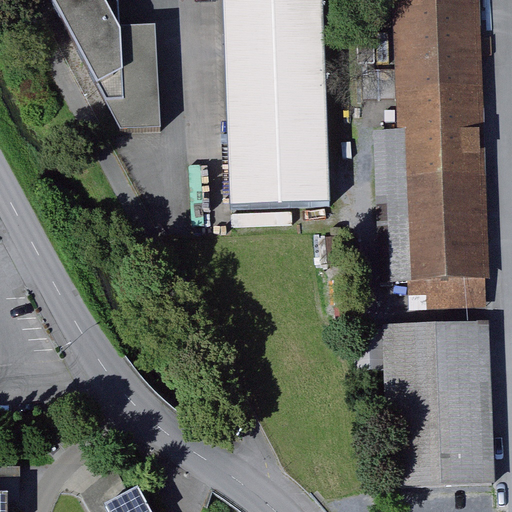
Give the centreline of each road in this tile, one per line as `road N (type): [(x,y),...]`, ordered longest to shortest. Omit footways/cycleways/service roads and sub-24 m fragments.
road 1 (residential): [(127,396),(86,343),(0,181)]
road 2 (residential): [(279,511),(127,396)]
road 3 (residential): [(127,396),(145,412),(188,511)]
